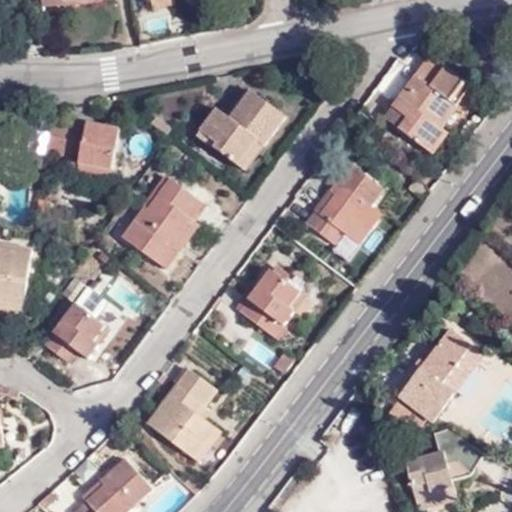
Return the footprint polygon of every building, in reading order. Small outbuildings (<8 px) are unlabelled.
[(178,7),(175,0),(148,0),(151,13),(178,7)] [(432,49),(394,101),(409,112),(400,123),(432,146),(449,125),(440,120),(453,99),(457,101),(473,79),(432,49)] [(258,143),(265,148),(287,118),(251,92),(231,118),(220,111),(200,140),(238,168),(258,143)] [(409,112),(394,101),(385,113),(400,123),(409,112)] [(0,148),(14,151),(18,127),(0,125),(0,148)] [(85,131),(66,129),(60,157),(79,157),(80,166),(114,170),(120,130),(87,126),(85,131)] [(60,157),(66,129),(51,127),(46,156),(60,157)] [(173,130),(170,134),(184,144),(187,140),(173,130)] [(246,174),(265,148),(258,143),(238,168),(246,174)] [(320,215),(315,213),(305,224),(335,248),(346,236),(360,246),(384,216),(373,208),(387,193),(353,165),(335,188),(339,191),(320,215)] [(175,246),(193,220),(204,205),(171,179),(150,211),(145,207),(123,237),(168,271),(182,251),(175,246)] [(335,188),(315,213),(320,215),(339,191),(335,188)] [(201,226),(193,220),(175,246),(182,251),(201,226)] [(0,243),(0,308),(25,312),(33,248),(0,243)] [(302,293),(273,271),(239,314),(275,340),(297,313),(290,307),(302,293)] [(96,342),(108,328),(76,304),(54,333),(55,336),(45,347),(68,364),(79,351),(82,354),(90,360),(102,346),(96,342)] [(113,331),(108,328),(96,342),(102,346),(113,331)] [(404,401),(407,404),(433,422),(438,425),(480,374),(466,362),(478,352),(452,334),(404,401)] [(79,351),(68,364),(72,367),(82,354),(79,351)] [(491,361),(478,352),(466,362),(480,374),(491,361)] [(148,427),(197,461),(221,431),(202,417),(221,392),(190,369),(148,427)] [(407,404),(390,425),(417,441),(423,439),(433,422),(407,404)] [(221,431),(197,461),(202,464),(223,433),(221,431)] [(475,478),(490,457),(453,431),(440,435),(444,452),(414,460),(421,500),(461,491),(459,480),(475,478)] [(102,489),(86,502),(74,511),(128,511),(153,490),(127,460),(100,485),(102,489)] [(83,498),(86,502),(102,489),(100,485),(83,498)] [(463,502),(461,491),(421,500),(423,511),(463,502)]
